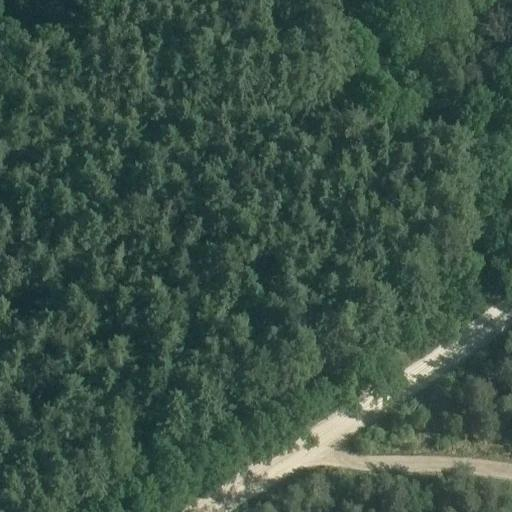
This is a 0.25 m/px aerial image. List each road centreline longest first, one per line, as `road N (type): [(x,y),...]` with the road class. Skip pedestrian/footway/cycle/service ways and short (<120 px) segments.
road 1 (track): [(138,131),(320,124),(388,150),(511,159)]
road 2 (track): [(201,511),(511,309)]
road 3 (track): [(320,124),(511,11)]
road 4 (track): [(308,446),(371,461),(511,472)]
road 5 (track): [(0,125),(138,131)]
